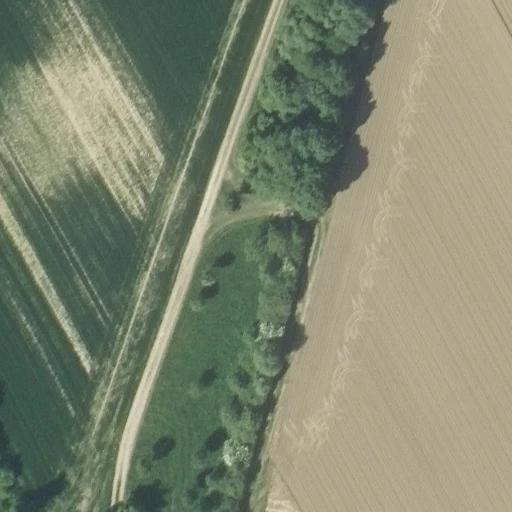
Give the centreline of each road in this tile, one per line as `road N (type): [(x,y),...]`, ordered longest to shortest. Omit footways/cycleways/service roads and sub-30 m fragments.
road 1 (track): [(115,511),(131,424),(281,0)]
road 2 (track): [(383,0),(312,246),(251,511)]
